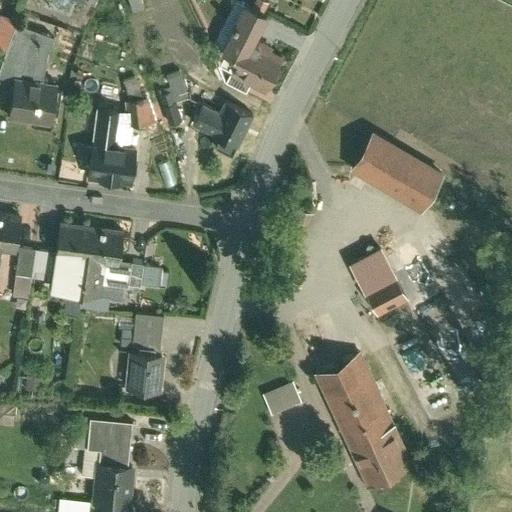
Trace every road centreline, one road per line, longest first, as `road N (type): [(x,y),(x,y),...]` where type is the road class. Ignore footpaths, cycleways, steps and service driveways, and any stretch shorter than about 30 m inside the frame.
road 1 (unclassified): [(187,511),(245,219)]
road 2 (residential): [(0,185),(245,219)]
road 3 (unclassified): [(245,219),(286,112),(345,0)]
